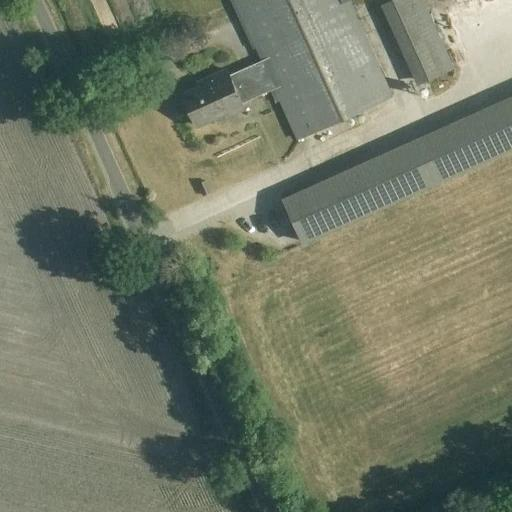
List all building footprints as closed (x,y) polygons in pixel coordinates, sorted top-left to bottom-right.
[(300,142),(393,100),(348,0),(236,0),(267,70),(235,85),(231,77),(210,87),(212,91),(188,101),(201,131),(233,117),(233,118),(247,112),(245,106),(278,92),(300,142)] [(447,73),(414,0),(391,0),(380,5),(417,86),(447,73)] [(504,95),(511,91),(511,74),(498,80),(504,95)] [(511,94),(284,197),(305,243),(511,149),(511,94)] [(273,180),(257,185),(261,196),(276,192),(273,180)]
